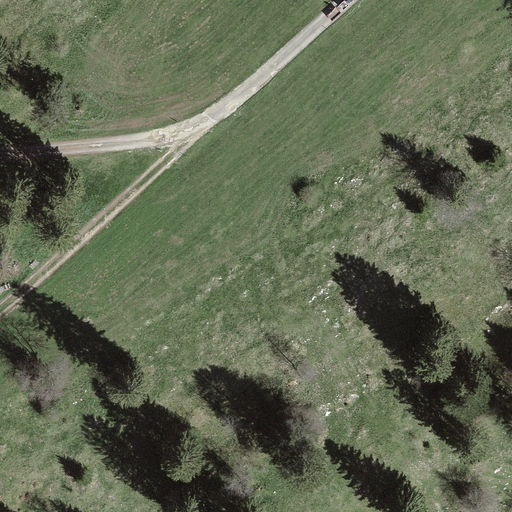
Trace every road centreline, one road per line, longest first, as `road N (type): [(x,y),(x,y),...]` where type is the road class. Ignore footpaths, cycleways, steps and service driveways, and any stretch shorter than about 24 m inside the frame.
road 1 (track): [(0,156),(186,139),(357,0)]
road 2 (track): [(0,316),(120,215),(186,139)]
